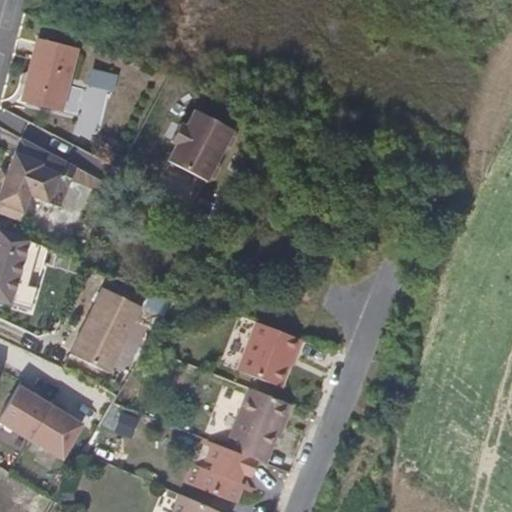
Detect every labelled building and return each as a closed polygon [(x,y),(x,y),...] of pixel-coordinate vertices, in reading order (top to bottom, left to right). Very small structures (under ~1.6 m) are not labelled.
[(68,47),(30,39),(18,100),(55,107),(68,47)] [(90,67),(77,124),(97,129),(107,89),(111,90),(115,73),(90,67)] [(187,102),(161,155),(206,178),(233,125),(187,102)] [(54,204),(66,162),(10,133),(0,165),(0,211),(17,217),(23,195),(54,204)] [(24,255),(0,248),(0,303),(11,306),(24,255)] [(142,305),(103,287),(77,340),(84,343),(78,357),(111,371),(142,305)] [(308,337),(305,336),(261,318),(243,365),(286,382),(299,349),(303,351),(308,337)] [(84,343),(77,340),(71,354),(78,357),(84,343)] [(13,381),(0,405),(0,424),(61,457),(82,418),(13,381)] [(254,383),(231,443),(258,454),(267,458),(273,445),(275,446),(293,398),(254,383)] [(122,396),(102,387),(84,420),(102,431),(119,400),(122,396)] [(258,454),(231,443),(195,430),(193,436),(211,443),(207,454),(214,456),(212,462),(191,454),(183,475),(236,496),(244,476),(238,474),(241,467),(252,471),(258,454)] [(228,511),(229,509),(179,487),(168,511),(228,511)]
